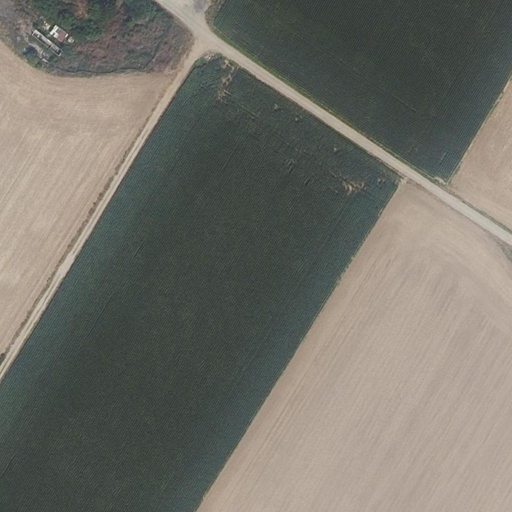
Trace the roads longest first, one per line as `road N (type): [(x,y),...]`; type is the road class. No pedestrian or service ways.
road 1 (track): [(0,373),(201,44),(212,0)]
road 2 (track): [(511,244),(159,0)]
